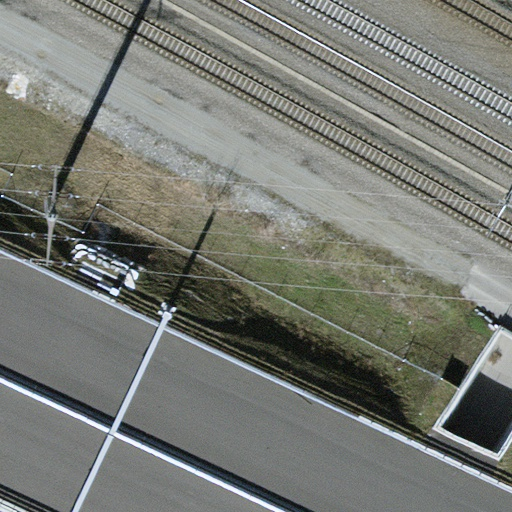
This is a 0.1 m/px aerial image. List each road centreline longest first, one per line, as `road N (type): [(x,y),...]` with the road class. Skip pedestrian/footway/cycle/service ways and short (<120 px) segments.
road 1 (motorway): [(412,511),(0,319)]
road 2 (motorway): [(0,428),(170,511)]
road 3 (unclassified): [(511,369),(411,511)]
